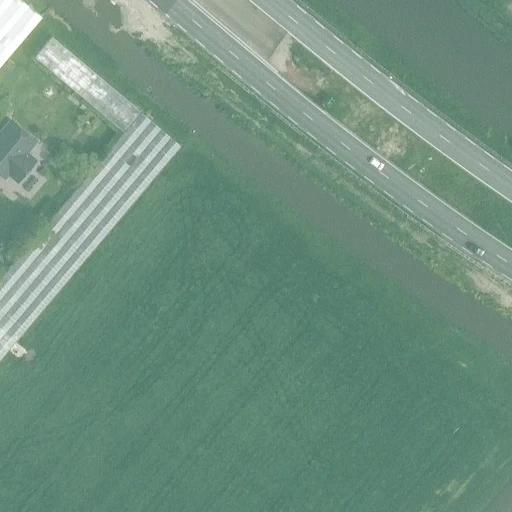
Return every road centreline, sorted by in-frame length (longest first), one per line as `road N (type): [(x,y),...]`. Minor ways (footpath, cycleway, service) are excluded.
road 1 (primary): [(143,0),(321,224),(511,379)]
road 2 (primary): [(511,341),(362,219),(290,138),(239,63)]
road 3 (primary): [(511,211),(266,0)]
road 4 (primary): [(511,156),(288,0)]
road 5 (primary): [(239,63),(394,186)]
road 6 (primary): [(394,186),(511,307)]
road 7 (primary): [(394,186),(511,267)]
